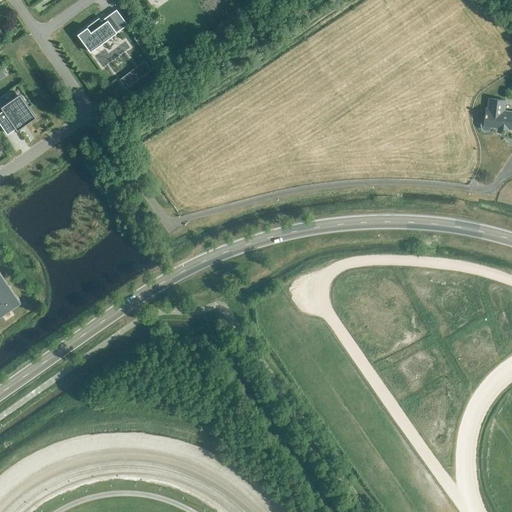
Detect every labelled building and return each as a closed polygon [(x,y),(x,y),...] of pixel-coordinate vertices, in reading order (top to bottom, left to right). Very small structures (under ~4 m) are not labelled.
[(95,21),(77,34),(90,52),(106,40),(104,38),(114,31),(116,33),(128,25),(117,9),(97,24),(95,21)] [(133,33),(136,37),(142,33),(139,29),(133,33)] [(144,61),(120,79),(126,88),(151,70),(144,61)] [(17,129),(36,117),(20,94),(1,106),(4,110),(0,112),(0,121),(8,133),(16,127),(17,129)] [(511,113),(503,112),(505,100),(490,98),(488,110),(485,110),(484,121),(483,123),(482,125),(482,126),(483,128),(485,129),(487,129),(488,129),(490,127),(490,125),(498,126),(498,127),(508,128),(509,127),(511,127),(511,113)] [(0,316),(21,302),(0,271),(0,316)]
